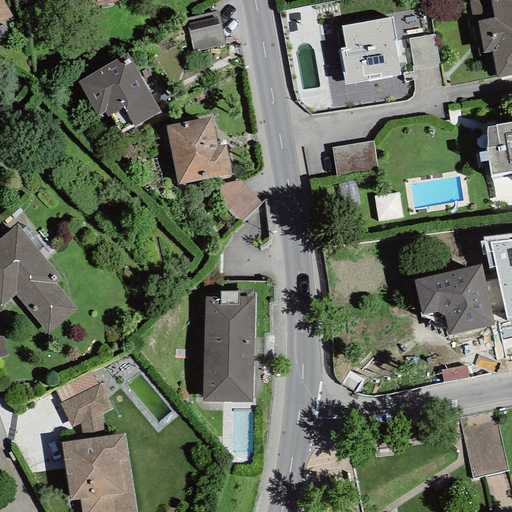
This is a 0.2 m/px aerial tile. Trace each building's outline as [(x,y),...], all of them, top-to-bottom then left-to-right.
[(115,0),(72,0),(76,14),(116,5),(115,0)] [(511,0),(468,0),(478,54),(491,51),(496,78),(511,74),(511,0)] [(391,18),(341,27),(345,48),(341,49),(345,73),(343,73),(345,83),(399,73),(393,40),(396,40),(391,18)] [(218,26),(192,31),(196,53),(223,47),(218,26)] [(157,125),(126,71),(86,93),(105,127),(122,118),(134,138),(157,125)] [(511,122),(495,125),(496,127),(487,128),(486,132),(487,140),(485,149),(490,177),(511,172),(511,122)] [(208,133),(168,140),(178,194),(229,185),(224,160),(213,161),(208,133)] [(336,169),(377,167),(375,139),(334,142),(336,169)] [(17,224),(0,238),(0,299),(17,286),(49,325),(71,307),(50,281),(58,275),(17,224)] [(511,233),(482,237),(488,267),(495,265),(505,319),(497,320),(504,357),(511,355),(511,233)] [(481,265),(414,280),(422,315),(437,312),(444,316),(448,336),(494,325),(481,265)] [(203,348),(253,349),(254,298),(239,297),(239,292),(219,291),(219,298),(204,297),(203,348)] [(251,403),(253,349),(203,348),(201,401),(251,403)] [(82,436),(61,439),(69,494),(83,492),(86,511),(102,511),(134,508),(123,431),(102,434),(99,410),(110,405),(98,384),(62,403),(71,422),(80,420),(82,436)] [(497,422),(463,429),(473,474),(506,467),(497,422)]
